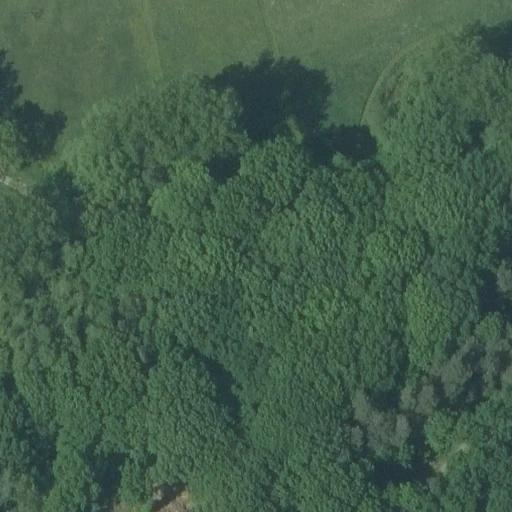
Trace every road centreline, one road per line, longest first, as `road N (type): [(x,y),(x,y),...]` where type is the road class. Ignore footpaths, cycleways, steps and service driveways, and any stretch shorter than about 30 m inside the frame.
road 1 (track): [(177,317),(296,433),(357,511)]
road 2 (track): [(177,317),(0,493)]
road 3 (track): [(0,188),(177,317)]
